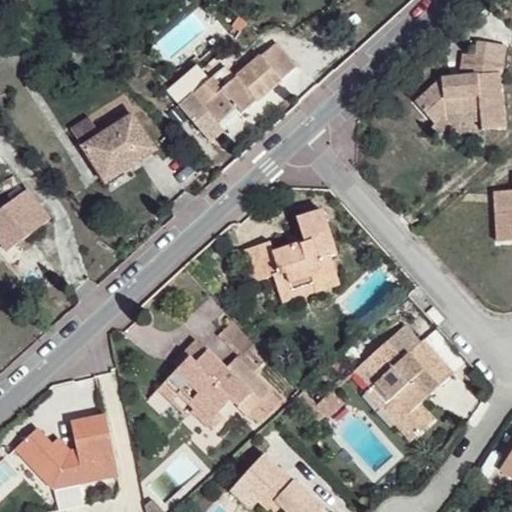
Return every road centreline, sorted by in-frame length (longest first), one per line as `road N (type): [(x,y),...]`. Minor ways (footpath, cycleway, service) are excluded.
road 1 (residential): [(0,403),(300,133)]
road 2 (residential): [(300,133),(492,347)]
road 3 (residential): [(300,133),(446,0)]
road 4 (residential): [(414,511),(511,387)]
